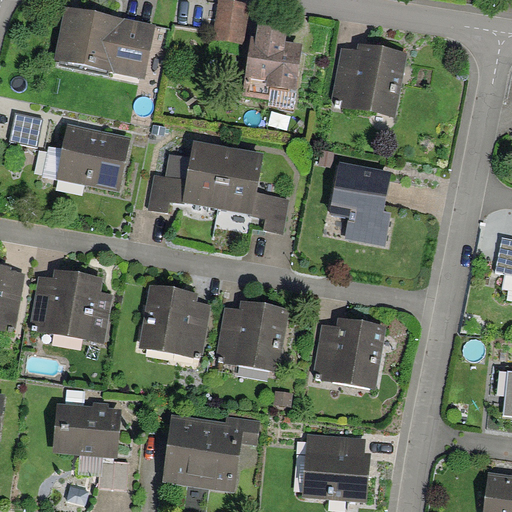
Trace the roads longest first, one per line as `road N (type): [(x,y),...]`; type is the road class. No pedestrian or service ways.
road 1 (residential): [(0,225),(444,303)]
road 2 (residential): [(498,31),(444,303)]
road 3 (residential): [(353,0),(498,31)]
road 4 (residential): [(444,303),(420,434)]
